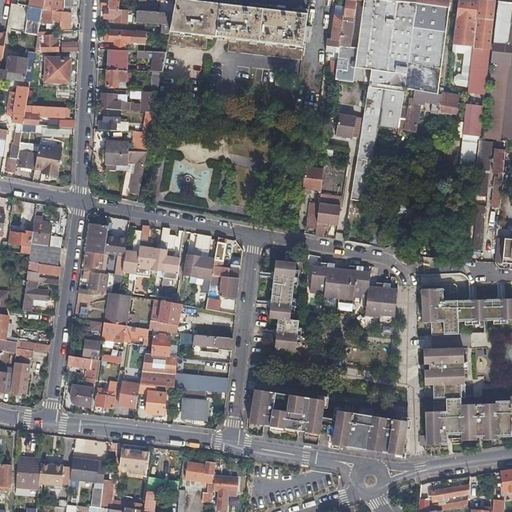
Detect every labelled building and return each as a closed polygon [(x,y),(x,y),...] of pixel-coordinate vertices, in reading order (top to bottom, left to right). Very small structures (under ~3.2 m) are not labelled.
[(42,10),(64,12),(65,1),(52,0),(44,0),(43,0),(42,7),(42,10)] [(65,0),(65,1),(64,12),(71,12),(76,13),(76,0),(65,0)] [(100,9),(104,9),(120,10),(120,0),(108,0),(109,3),(101,3),(100,9)] [(139,0),(138,12),(155,13),(156,5),(147,4),(147,0),(139,0)] [(215,38),(218,4),(218,0),(205,0),(205,2),(197,1),(196,0),(174,0),(172,14),(171,23),(167,44),(206,48),(207,37),(215,38)] [(354,0),(345,0),(343,16),(340,46),(344,46),(345,39),(350,40),(354,0)] [(401,111),(404,91),(415,0),(363,0),(357,48),(355,67),(370,69),(368,83),(364,117),(362,127),(360,139),(351,199),(363,201),(373,122),(375,108),(401,111)] [(412,92),(433,94),(438,95),(448,0),(415,0),(404,91),(412,92)] [(474,30),(475,19),(477,0),(457,0),(454,32),(474,34),(474,30)] [(484,0),(477,0),(475,19),(483,19),(482,30),(490,31),(494,1),(484,0)] [(228,5),(218,4),(215,38),(229,39),(228,51),(301,59),(308,10),(293,8),(293,12),(249,7),(250,3),(229,1),(228,5)] [(492,62),(505,63),(510,23),(511,4),(499,3),(492,62)] [(42,10),(42,7),(29,5),(27,17),(40,20),(42,10)] [(136,21),(171,23),(172,14),(155,13),(138,12),(120,10),(104,9),(103,19),(114,20),(114,23),(127,23),(128,15),(136,16),(136,21)] [(64,12),(42,10),(42,21),(53,21),(53,17),(57,18),(57,25),(70,26),(71,12),(64,12)] [(340,46),(343,16),(334,15),(331,40),(327,39),(325,51),(339,53),(340,46)] [(498,128),(511,129),(511,22),(510,23),(505,63),(498,128)] [(49,35),(49,30),(39,30),(35,52),(59,52),(59,43),(56,43),(56,35),(49,35)] [(104,41),(108,41),(115,42),(114,48),(122,48),(122,42),(144,44),(145,32),(109,30),(108,32),(104,32),(104,41)] [(474,34),(467,91),(484,93),(490,31),(482,30),(474,30),(474,34)] [(64,51),(78,51),(79,41),(65,41),(64,51)] [(355,67),(357,48),(344,46),(340,46),(339,53),(335,79),(353,81),(355,67)] [(107,70),(127,71),(128,51),(108,50),(107,70)] [(151,72),(157,72),(163,72),(166,53),(155,52),(151,72)] [(34,56),(31,55),(27,55),(26,62),(33,63),(34,56)] [(45,57),(45,69),(44,81),(69,82),(70,58),(45,57)] [(5,73),(0,72),(0,77),(30,81),(32,70),(24,69),(26,62),(8,59),(5,73)] [(308,115),(309,110),(309,105),(305,105),(310,67),(301,66),(294,113),(308,115)] [(126,87),(127,71),(107,70),(106,86),(126,87)] [(152,91),(159,91),(160,74),(152,74),(152,91)] [(13,121),(23,122),(26,105),(29,88),(19,86),(13,121)] [(431,113),(433,94),(412,92),(409,112),(401,111),(399,126),(397,140),(415,142),(418,120),(422,120),(423,113),(431,113)] [(129,110),(130,106),(130,102),(119,102),(120,95),(102,94),(102,109),(129,110)] [(38,126),(38,120),(38,115),(29,114),(29,110),(32,110),(32,113),(40,114),(40,116),(64,117),(65,107),(26,105),(23,122),(23,125),(38,126)] [(463,135),(479,137),(482,107),(466,105),(463,135)] [(375,108),(373,122),(399,126),(401,111),(375,108)] [(110,128),(117,129),(123,129),(124,112),(105,111),(105,121),(111,122),(110,128)] [(362,127),(364,117),(347,115),(344,136),(360,139),(362,127)] [(74,128),(74,124),(74,119),(59,119),(58,127),(74,128)] [(463,135),(464,126),(449,124),(447,139),(462,141),(463,135)] [(132,192),(139,193),(150,132),(132,131),(131,153),(127,153),(126,162),(136,163),(132,192)] [(484,141),(482,156),(481,172),(482,172),(480,196),(488,197),(493,142),(484,141)] [(17,158),(18,150),(19,144),(12,142),(9,157),(17,158)] [(64,149),(39,145),(35,168),(42,170),(45,170),(44,175),(58,177),(64,149)] [(126,164),(126,162),(127,153),(127,146),(125,146),(109,145),(108,163),(116,163),(126,164)] [(493,171),(496,172),(500,172),(499,180),(495,180),(493,202),(494,202),(493,216),(499,217),(501,195),(502,182),(505,150),(495,149),(493,171)] [(18,166),(25,167),(32,168),(35,153),(18,150),(17,158),(19,158),(18,166)] [(324,170),(305,166),(302,190),(310,192),(311,189),(321,191),(324,170)] [(392,177),(397,178),(401,179),(402,170),(394,168),(392,177)] [(511,183),(502,182),(501,195),(511,196),(511,183)] [(319,204),(315,203),(311,203),(307,227),(316,228),(319,204)] [(341,206),(319,203),(319,204),(316,228),(315,235),(323,237),(325,223),(338,225),(341,206)] [(402,217),(387,215),(385,231),(385,236),(396,238),(397,230),(400,230),(402,217)] [(47,242),(48,232),(50,222),(41,221),(42,217),(35,216),(33,231),(31,240),(47,242)] [(150,225),(143,223),(142,230),(134,229),(131,250),(124,249),(123,258),(121,272),(127,273),(135,274),(136,269),(143,270),(142,275),(156,278),(156,273),(162,273),(162,279),(168,280),(176,281),(180,258),(172,257),(165,256),(166,250),(173,251),(175,236),(168,235),(170,228),(163,227),(159,249),(147,247),(140,246),(140,239),(148,241),(150,225)] [(102,254),(103,254),(106,236),(107,227),(89,225),(86,251),(102,254)] [(21,245),(20,253),(29,254),(31,243),(31,240),(33,231),(23,230),(23,232),(21,232),(11,230),(9,243),(21,245)] [(383,248),(384,240),(385,236),(385,231),(371,230),(369,245),(383,248)] [(201,250),(200,256),(193,255),(187,254),(183,276),(190,278),(196,279),(203,280),(210,281),(212,273),(214,259),(207,257),(210,236),(197,233),(195,249),(201,250)] [(484,234),(480,233),(476,233),(474,249),(483,250),(484,234)] [(114,256),(123,258),(124,249),(126,238),(106,236),(103,254),(114,256)] [(223,275),(238,277),(239,269),(229,267),(229,269),(220,268),(225,239),(218,237),(214,259),(212,273),(219,274),(223,275)] [(509,265),(511,265),(511,240),(496,239),(494,264),(509,265)] [(28,261),(57,266),(60,247),(31,243),(29,254),(28,261)] [(100,269),(102,254),(86,251),(84,267),(100,269)] [(121,272),(123,258),(114,256),(112,273),(121,275),(121,272)] [(279,336),(295,338),(295,334),(296,327),(297,320),(288,319),(289,314),(290,306),(291,298),(292,285),(293,277),(294,270),(295,263),(274,260),(273,270),(277,271),(277,279),(272,279),(270,299),(274,299),(273,307),(269,307),(268,317),(276,318),(275,328),(280,329),(279,336)] [(60,266),(57,266),(28,261),(26,278),(37,280),(43,281),(44,276),(38,275),(38,270),(59,274),(60,266)] [(319,267),(312,266),(309,292),(323,294),(323,297),(352,300),(352,297),(366,299),(364,316),(379,318),(379,315),(393,316),(396,290),(388,289),(389,284),(375,283),(374,287),(374,292),(366,291),(367,286),(368,273),(361,272),(361,267),(319,262),(319,267)] [(105,292),(106,284),(107,275),(90,272),(87,289),(105,292)] [(219,274),(212,273),(210,281),(217,282),(219,274)] [(236,304),(238,277),(223,275),(221,285),(220,295),(227,296),(226,302),(236,304)] [(36,286),(37,280),(26,278),(22,306),(29,307),(30,300),(46,303),(49,288),(36,286)] [(431,335),(437,334),(458,334),(458,325),(465,325),(472,325),(479,324),(494,324),(501,324),(508,323),(511,323),(511,298),(442,301),(442,288),(421,289),(422,322),(431,322),(431,335)] [(130,297),(109,293),(104,323),(126,327),(130,297)] [(154,301),(149,331),(177,333),(180,305),(154,301)] [(96,330),(97,322),(90,320),(88,329),(96,330)] [(115,341),(124,343),(126,327),(104,323),(102,323),(101,331),(100,334),(115,336),(115,341)] [(126,327),(124,343),(130,344),(131,336),(147,339),(149,331),(126,327)] [(151,354),(169,355),(171,337),(160,336),(160,334),(154,333),(151,354)] [(472,346),(482,346),(482,333),(472,333),(472,346)] [(232,338),(213,336),(193,334),(193,344),(231,347),(232,338)] [(294,342),(295,338),(279,336),(279,337),(274,337),(274,343),(294,346),(294,342)] [(17,341),(4,339),(0,338),(0,348),(16,351),(16,345),(17,341)] [(17,341),(16,345),(31,347),(32,341),(17,339),(17,341)] [(99,342),(91,341),(83,339),(81,355),(97,357),(99,342)] [(127,364),(130,344),(124,343),(121,363),(127,364)] [(31,347),(16,345),(16,351),(15,352),(32,355),(33,348),(31,347)] [(448,435),(454,435),(454,430),(461,430),(462,433),(462,436),(469,435),(469,440),(477,440),(477,435),(483,435),(483,440),(491,439),(490,435),(498,434),(497,432),(504,432),(504,436),(511,436),(511,432),(511,431),(511,395),(510,396),(510,399),(496,400),(495,403),(461,404),(461,398),(465,397),(464,347),(428,349),(428,356),(424,356),(424,364),(428,364),(429,370),(424,370),(424,378),(429,378),(429,380),(429,385),(433,385),(433,398),(433,411),(426,412),(427,445),(448,444),(448,435)] [(227,392),(228,378),(174,374),(175,363),(206,366),(206,361),(205,360),(195,360),(180,358),(180,356),(169,355),(151,354),(145,354),(140,384),(153,385),(227,392)] [(196,354),(195,360),(205,360),(206,361),(218,362),(219,362),(219,356),(196,354)] [(101,355),(101,363),(121,363),(121,356),(101,355)] [(97,360),(83,358),(68,356),(67,365),(88,368),(87,378),(94,379),(97,360)] [(12,373),(10,392),(15,393),(14,397),(20,397),(20,394),(25,394),(29,364),(14,362),(12,373)] [(0,391),(3,392),(3,391),(10,392),(12,373),(6,372),(6,369),(0,367),(0,391)] [(108,381),(108,385),(107,389),(97,388),(95,405),(113,408),(116,382),(108,381)] [(136,408),(139,393),(140,385),(123,383),(120,406),(136,408)] [(153,390),(153,385),(140,384),(140,385),(139,393),(149,394),(147,413),(164,416),(167,392),(153,390)] [(69,398),(69,399),(70,400),(71,402),(73,405),(91,407),(93,389),(71,386),(69,398)] [(374,450),(402,454),(406,421),(337,410),(335,418),(322,416),(324,400),(310,397),(309,401),(302,400),(303,396),(254,389),(252,405),(249,405),(248,413),(250,413),(250,418),(257,419),(256,424),(264,425),(264,420),(270,421),(269,426),(277,427),(278,422),(285,423),(291,424),(291,429),(312,432),(313,427),(320,428),(319,433),(333,435),(333,438),(339,440),(339,444),(347,446),(348,441),(354,442),(353,446),(361,448),(362,443),(368,444),(374,445),(374,450)] [(184,417),(194,418),(204,420),(206,400),(186,398),(184,417)] [(120,466),(130,467),(141,468),(140,473),(144,473),(147,451),(121,448),(120,466)] [(100,508),(104,480),(106,461),(72,457),(70,479),(95,482),(94,488),(91,507),(100,508)] [(41,464),(29,463),(17,462),(16,487),(38,489),(39,483),(41,464)] [(212,493),(213,490),(213,483),(212,483),(214,463),(205,463),(205,466),(187,464),(185,480),(208,482),(207,492),(212,493)] [(63,465),(41,464),(39,483),(62,485),(63,465)] [(0,487),(9,488),(11,467),(0,466),(0,487)] [(511,469),(500,471),(501,482),(503,493),(511,491),(511,469)] [(176,491),(178,480),(147,476),(146,487),(176,491)] [(213,483),(213,490),(219,491),(217,510),(226,510),(227,495),(229,495),(230,492),(237,492),(238,478),(214,476),(213,483)] [(113,481),(104,480),(100,508),(103,508),(123,510),(123,509),(135,510),(135,503),(111,500),(113,481)] [(432,497),(432,499),(432,501),(444,499),(444,500),(449,499),(448,497),(468,494),(469,485),(428,491),(429,497),(432,497)] [(146,491),(145,501),(144,504),(143,511),(153,511),(155,492),(146,491)] [(426,511),(427,499),(419,498),(418,511),(426,511)] [(468,500),(457,502),(446,504),(446,507),(443,507),(444,510),(467,506),(468,500)] [(499,511),(500,502),(492,501),(491,511),(499,511)]
